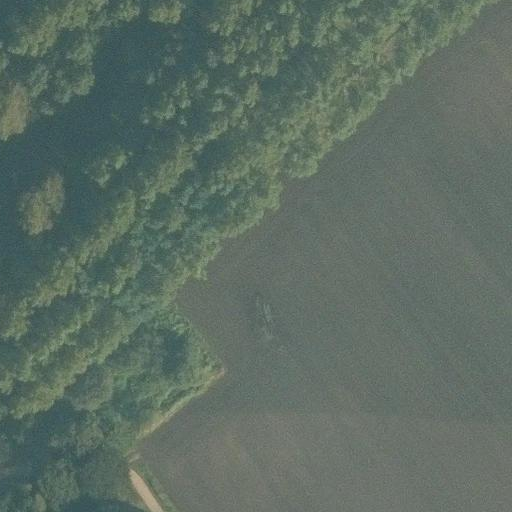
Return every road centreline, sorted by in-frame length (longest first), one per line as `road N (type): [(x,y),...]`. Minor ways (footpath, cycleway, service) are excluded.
road 1 (track): [(0,463),(99,339),(152,292)]
road 2 (track): [(0,490),(72,485),(129,511)]
